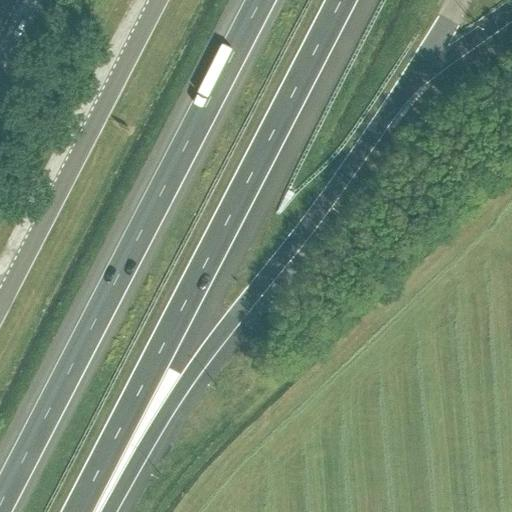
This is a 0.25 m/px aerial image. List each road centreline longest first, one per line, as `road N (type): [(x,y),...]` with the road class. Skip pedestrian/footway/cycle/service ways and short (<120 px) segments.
road 1 (motorway): [(76,511),(341,0)]
road 2 (motorway): [(259,0),(0,504)]
road 3 (motorway): [(108,511),(171,402),(417,73)]
